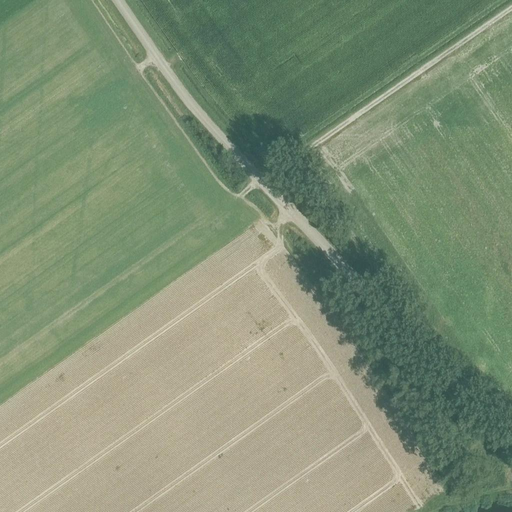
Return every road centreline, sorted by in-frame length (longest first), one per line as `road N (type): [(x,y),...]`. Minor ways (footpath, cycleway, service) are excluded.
road 1 (unclassified): [(511,423),(421,349),(261,182),(187,97),(120,0)]
road 2 (track): [(261,182),(511,7)]
